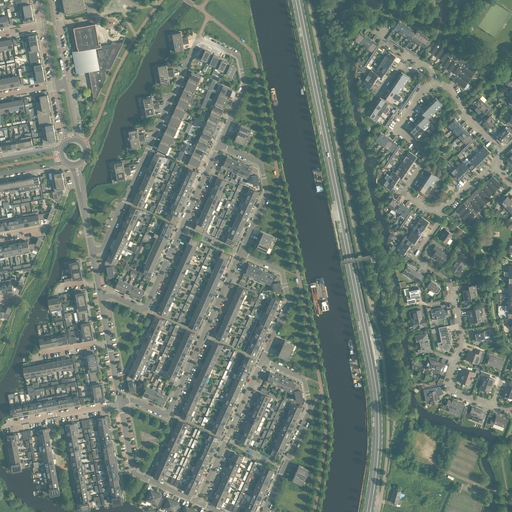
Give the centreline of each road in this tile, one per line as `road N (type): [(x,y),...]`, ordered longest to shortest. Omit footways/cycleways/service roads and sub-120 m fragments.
road 1 (secondary): [(370,511),(376,392),(298,0)]
road 2 (residential): [(511,409),(470,399),(450,381),(461,338),(456,305),(443,275),(419,253),(438,208)]
road 3 (residential): [(92,251),(102,250),(199,36)]
road 4 (residential): [(100,297),(145,310),(218,144)]
road 5 (residential): [(121,402),(167,415),(239,252)]
road 6 (residential): [(265,511),(310,410),(304,378),(264,360)]
road 7 (residential): [(438,208),(408,197),(425,155),(397,130),(435,83)]
road 8 (residential): [(199,503),(264,360)]
road 9 (residential): [(199,503),(134,473),(121,402)]
road 10 (residential): [(239,252),(266,197),(259,161),(218,144)]
road 11 (residential): [(264,360),(287,303),(280,270),(239,252)]
road 12 (residential): [(218,144),(244,85),(238,54),(199,36)]
road 13 (residential): [(3,425),(121,402)]
